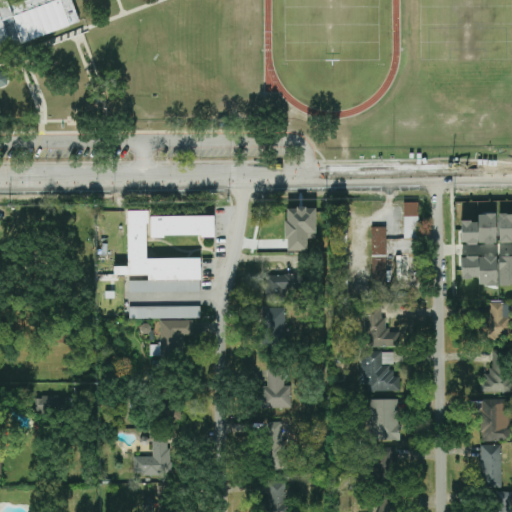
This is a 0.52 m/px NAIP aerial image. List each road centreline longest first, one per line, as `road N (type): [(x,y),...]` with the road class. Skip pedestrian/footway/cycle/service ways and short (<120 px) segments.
road 1 (tertiary): [(511,174),(0,177)]
road 2 (residential): [(224,511),(223,314),(249,178)]
road 3 (residential): [(442,511),(438,176)]
